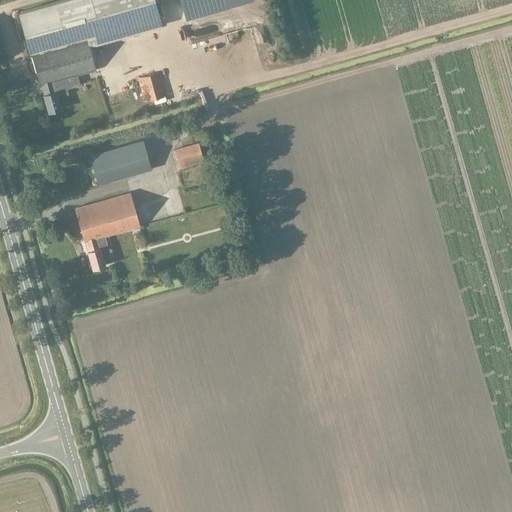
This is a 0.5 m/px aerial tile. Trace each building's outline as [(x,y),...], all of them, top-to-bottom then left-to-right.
[(95,70),(88,46),(161,25),(154,0),(58,0),(20,11),(31,52),(40,85),(42,84),(45,94),(43,94),(48,112),(60,108),(55,91),(54,91),(51,82),(95,70)] [(246,0),(179,0),(184,18),(246,0)] [(219,54),(205,56),(207,68),(221,66),(219,54)] [(146,153),(142,139),(89,154),(97,185),(151,169),(148,158),(153,157),(151,151),(146,153)] [(180,168),(203,162),(198,142),(174,149),(180,168)] [(104,236),(139,226),(129,193),(75,208),(84,241),(86,241),(89,250),(87,251),(92,268),(104,265),(103,259),(110,257),(104,236)]
